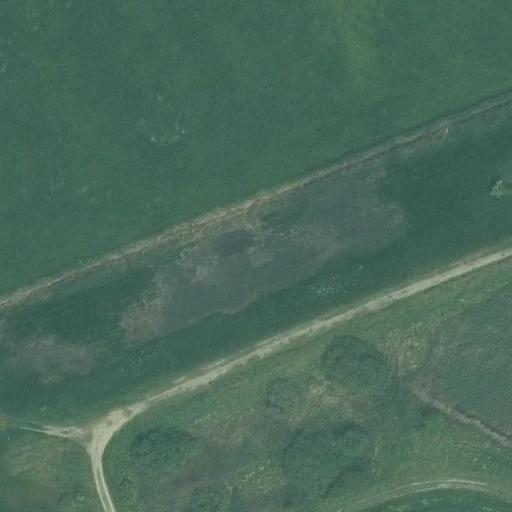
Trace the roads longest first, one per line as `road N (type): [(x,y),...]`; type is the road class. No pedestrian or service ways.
road 1 (track): [(80,434),(511,255)]
road 2 (track): [(511,488),(423,479),(337,511)]
